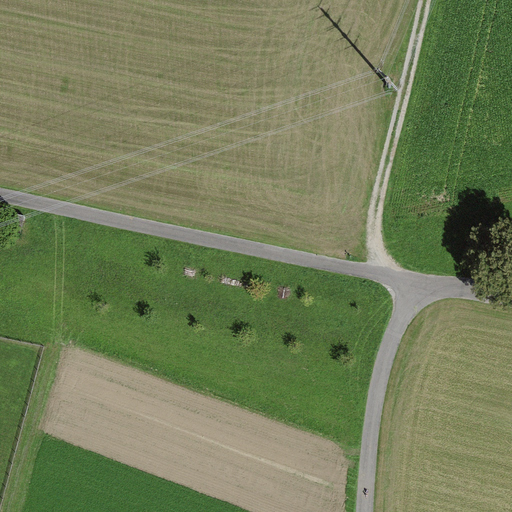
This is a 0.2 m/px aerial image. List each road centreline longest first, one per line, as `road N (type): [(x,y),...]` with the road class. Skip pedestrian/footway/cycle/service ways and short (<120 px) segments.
road 1 (unclassified): [(417,283),(0,197)]
road 2 (track): [(382,275),(375,227),(425,0)]
road 3 (unclassified): [(417,283),(377,391),(367,511)]
